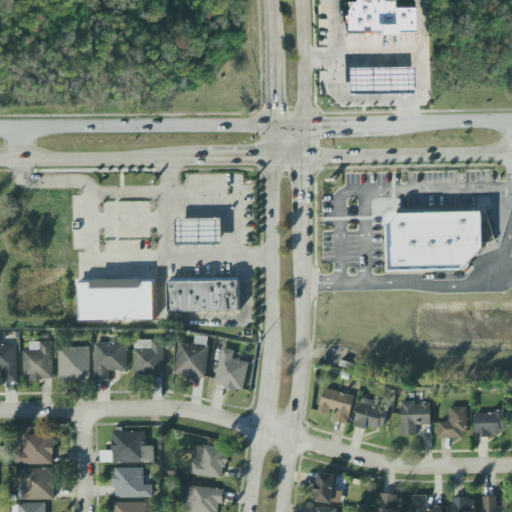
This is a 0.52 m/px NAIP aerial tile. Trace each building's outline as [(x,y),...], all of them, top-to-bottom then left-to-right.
[(346,33),(345,2),(355,1),(355,0),(394,0),(394,8),(414,7),(414,32),(346,33)] [(348,94),(348,69),(413,68),(413,93),(348,94)] [(399,215),(482,213),(483,248),(461,270),(388,271),(388,226),(386,226),(386,221),(387,218),(389,215),(391,213),(395,212),(399,212),(399,215)] [(176,246),(176,220),(222,219),(222,245),(176,246)] [(168,312),(167,281),(239,280),(239,311),(168,312)] [(79,321),(79,282),(154,282),(154,320),(79,321)] [(126,371),(127,338),(112,338),(112,344),(95,343),(94,381),(109,381),(109,371),(126,371)] [(165,377),(164,340),(134,341),(135,377),(165,377)] [(23,350),(23,380),(53,380),(52,342),(29,342),(29,350),(23,350)] [(207,378),(209,345),(177,344),(175,376),(207,378)] [(0,371),(4,372),(4,382),(17,382),(16,345),(0,345),(0,371)] [(59,382),(90,381),(89,347),(58,348),(59,382)] [(243,391),(249,362),(233,359),(235,350),(222,348),(214,386),(243,391)] [(347,425),(355,396),(324,389),(318,413),(333,416),(332,421),(347,425)] [(388,405),(360,400),(355,425),(383,431),(388,405)] [(431,425),(430,403),(415,404),(415,401),(401,402),(402,436),(416,436),(416,425),(431,425)] [(438,422),(439,439),(466,438),(465,407),(449,407),(449,422),(438,422)] [(505,432),(504,412),(475,413),(476,438),(491,437),(491,432),(505,432)] [(113,464),(154,463),(154,446),(146,447),(146,432),(113,432),(113,464)] [(16,465),(54,465),(54,435),(23,436),(23,452),(15,452),(16,465)] [(192,475),(225,478),(228,449),(195,445),(192,475)] [(19,500),(55,500),(54,468),(18,469),(19,500)] [(144,468),(114,468),(115,498),(152,498),(152,485),(144,485),(144,468)] [(335,475),(317,473),(314,501),(340,504),(341,491),(333,490),(335,475)] [(225,490),(187,485),(183,511),(217,511),(219,505),(223,506),(225,490)] [(399,511),(400,495),(380,494),(378,511),(399,511)] [(427,496),(412,496),(412,511),(441,511),(442,507),(427,507),(427,496)] [(452,511),(473,511),(473,497),(452,498),(452,511)] [(483,511),(511,511),(511,500),(499,501),(499,497),(483,497),(483,511)] [(146,511),(147,502),(113,503),(113,511),(146,511)]
